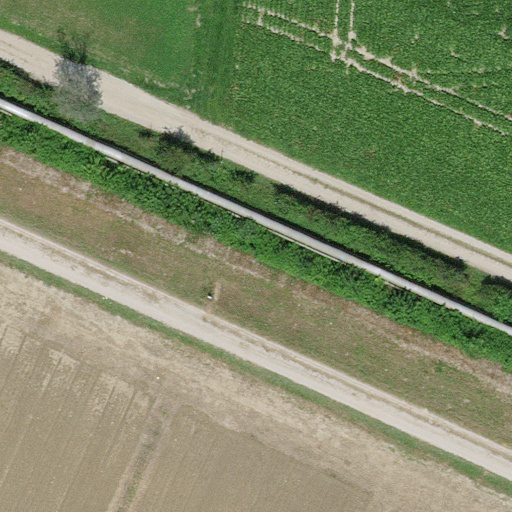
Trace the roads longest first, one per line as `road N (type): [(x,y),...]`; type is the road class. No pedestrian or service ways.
road 1 (track): [(0,57),(511,289)]
road 2 (track): [(0,238),(511,470)]
